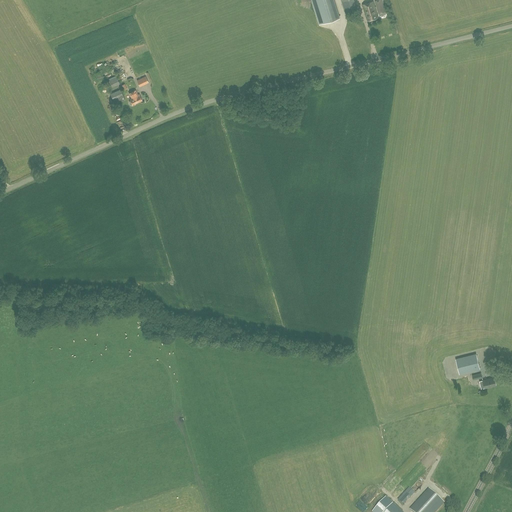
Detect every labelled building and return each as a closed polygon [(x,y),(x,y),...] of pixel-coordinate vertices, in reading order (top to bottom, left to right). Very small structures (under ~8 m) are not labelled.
[(340,18),(334,0),(312,0),(320,24),(340,18)] [(341,0),(347,15),(358,12),(353,0),(341,0)] [(384,8),(381,0),(377,0),(375,1),(378,10),(377,10),(378,14),(385,12),(385,8),(384,8)] [(367,21),(378,18),(374,1),(363,4),(367,21)] [(112,87),(120,84),(116,76),(108,79),(112,87)] [(140,87),(148,83),(145,76),(137,80),(140,87)] [(115,105),(125,100),(120,89),(110,94),(115,105)] [(138,95),(136,90),(129,94),(131,98),(129,99),(130,102),(129,103),(130,105),(131,105),(132,105),(142,101),(139,95),(138,95)] [(443,361),(450,358),(448,353),(441,356),(443,361)] [(480,369),(476,354),(456,359),(459,374),(480,369)] [(485,388),(496,385),(494,377),(483,380),(485,388)] [(424,471),(436,458),(431,454),(419,467),(424,471)] [(414,457),(404,467),(409,472),(419,463),(414,457)] [(417,491),(423,484),(421,482),(414,489),(417,491)] [(410,487),(399,498),(405,504),(416,492),(410,487)] [(429,489),(410,510),(412,511),(435,511),(444,503),(429,489)] [(372,511),(403,511),(386,497),(372,511)]
